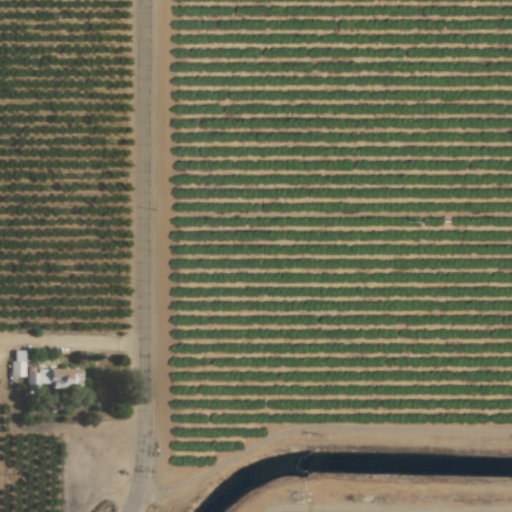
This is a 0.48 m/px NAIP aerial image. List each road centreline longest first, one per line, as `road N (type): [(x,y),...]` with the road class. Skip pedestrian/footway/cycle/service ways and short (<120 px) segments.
road 1 (residential): [(130,511),(145,436),(146,0)]
road 2 (track): [(511,494),(315,491),(255,511)]
